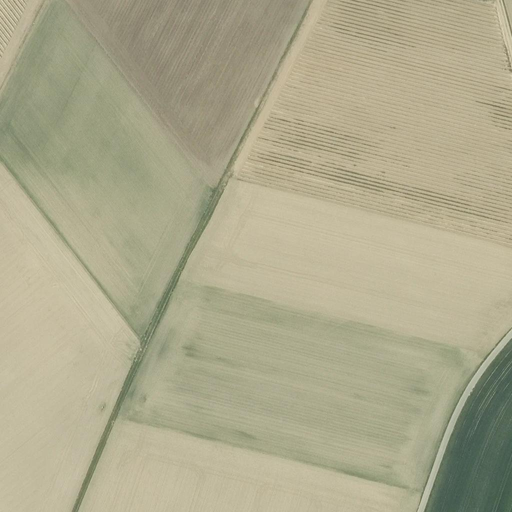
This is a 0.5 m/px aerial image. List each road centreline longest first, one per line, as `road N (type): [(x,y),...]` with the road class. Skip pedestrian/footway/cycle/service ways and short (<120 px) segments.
road 1 (track): [(311,0),(153,319),(74,511)]
road 2 (track): [(511,334),(452,421),(421,511)]
